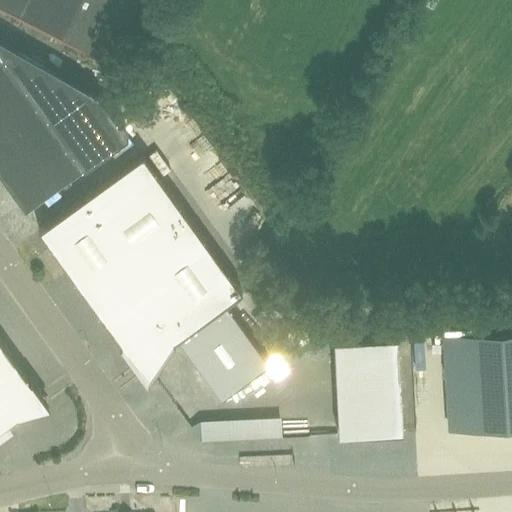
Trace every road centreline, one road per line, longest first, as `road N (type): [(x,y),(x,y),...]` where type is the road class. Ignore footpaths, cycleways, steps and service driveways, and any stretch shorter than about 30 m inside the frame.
road 1 (unclassified): [(116,470),(314,488),(511,485)]
road 2 (unclassified): [(0,256),(112,412),(116,470)]
